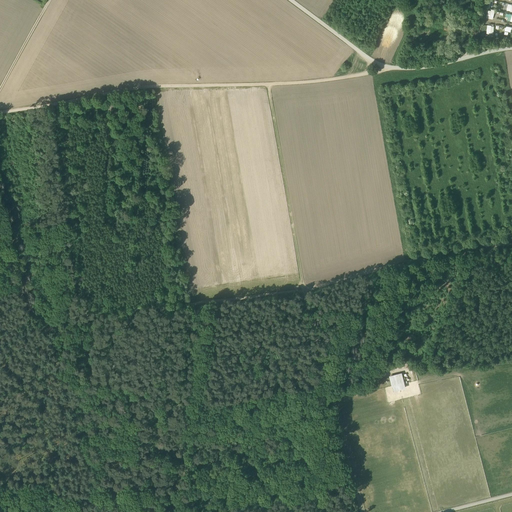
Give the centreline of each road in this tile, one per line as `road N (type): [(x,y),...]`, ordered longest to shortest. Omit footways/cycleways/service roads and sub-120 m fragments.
road 1 (track): [(0,112),(152,86),(267,84)]
road 2 (unclassified): [(511,47),(394,69),(290,0)]
road 3 (track): [(217,300),(0,326)]
road 4 (track): [(511,246),(303,290)]
road 5 (track): [(267,84),(303,290)]
road 6 (track): [(422,0),(391,71),(267,84)]
road 7 (track): [(331,396),(362,511)]
